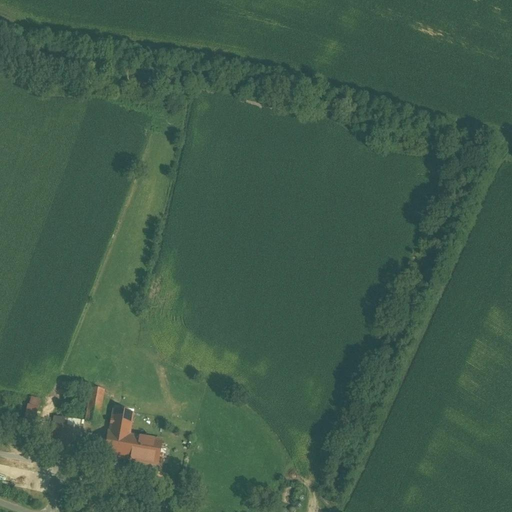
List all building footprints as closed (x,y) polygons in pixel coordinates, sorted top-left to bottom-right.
[(91,389),(85,423),(98,425),(104,391),(91,389)] [(27,397),(17,431),(28,434),(38,400),(27,397)] [(109,433),(108,433),(104,457),(126,461),(130,437),(133,414),(113,411),(109,433)] [(84,423),(65,420),(63,428),(83,431),(84,423)] [(83,431),(63,428),(58,457),(77,460),(83,431)] [(161,442),(130,437),(126,461),(157,466),(161,442)] [(92,488),(81,485),(78,493),(90,496),(92,488)]
